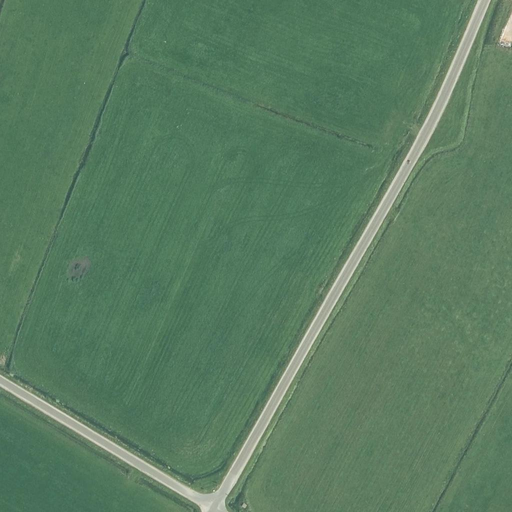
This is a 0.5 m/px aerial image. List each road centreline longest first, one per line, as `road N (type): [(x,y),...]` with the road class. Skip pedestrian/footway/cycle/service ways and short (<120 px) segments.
road 1 (unclassified): [(212,508),(371,235),(485,0)]
road 2 (unclassified): [(212,508),(0,380)]
